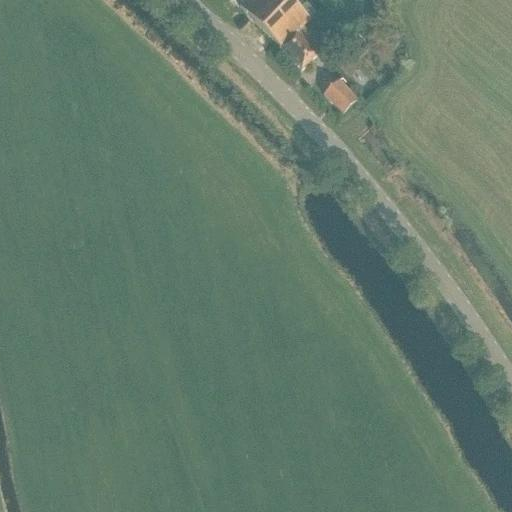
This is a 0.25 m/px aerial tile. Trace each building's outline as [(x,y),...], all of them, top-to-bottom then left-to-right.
[(303,28),(316,16),(306,5),(299,11),(288,0),(246,0),(239,7),(268,39),(280,50),(279,50),(301,72),(324,50),(303,28)] [(365,45),(382,29),(374,21),(357,37),(365,45)] [(342,117),(357,103),(342,87),(345,85),(341,81),(339,84),(337,82),(323,96),(342,117)] [(406,92),(399,85),(390,94),(398,101),(406,92)] [(368,103),(373,115),(392,108),(387,95),(368,103)] [(370,130),(361,138),(387,167),(396,159),(370,130)]
